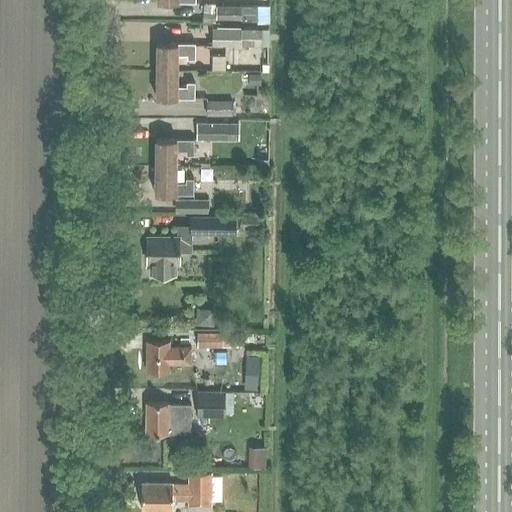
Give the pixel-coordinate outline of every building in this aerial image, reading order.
[(204,6),(204,20),(259,20),(259,6),(204,6)] [(213,45),(262,46),(262,30),(213,29),(213,45)] [(157,43),(156,71),(177,71),(177,55),(187,55),(187,60),(195,60),(195,44),(157,43)] [(227,55),(214,55),(214,70),(227,70),(227,55)] [(177,87),(177,71),(156,71),(156,99),(195,99),(195,83),(187,83),(187,87),(177,87)] [(249,74),(249,84),(261,84),(261,74),(249,74)] [(207,115),(234,115),(234,108),(234,100),(207,101),(207,115)] [(197,122),(197,139),(227,140),(227,123),(197,122)] [(156,139),(155,167),(176,167),(176,151),(186,152),(186,156),(194,156),(194,140),(156,139)] [(176,183),(176,167),(155,167),(155,195),(193,195),(194,179),(186,179),(185,183),(176,183)] [(194,199),(194,213),(208,213),(208,200),(194,199)] [(147,263),(151,263),(151,274),(175,274),(175,263),(179,263),(179,251),(191,252),(191,234),(236,234),(236,217),(190,217),(190,227),(178,227),(178,237),(147,237),(147,263)] [(240,217),(240,231),(265,231),(265,217),(240,217)] [(198,327),(215,327),(215,309),(198,309),(198,327)] [(199,333),(199,347),(244,348),(244,334),(199,333)] [(169,364),(191,364),(191,347),(169,347),(169,341),(147,341),(147,371),(169,371),(169,364)] [(258,381),(259,356),(246,356),(245,380),(258,381)] [(199,392),(198,417),(226,417),(226,392),(199,392)] [(191,404),(169,404),(169,403),(146,403),(146,434),(168,434),(168,433),(191,433),(191,404)] [(271,465),(272,445),(255,444),(254,464),(271,465)] [(189,502),(211,502),(211,473),(189,473),(189,485),(172,485),(172,483),(142,483),(141,510),(172,510),(172,501),(189,501),(189,502)]
